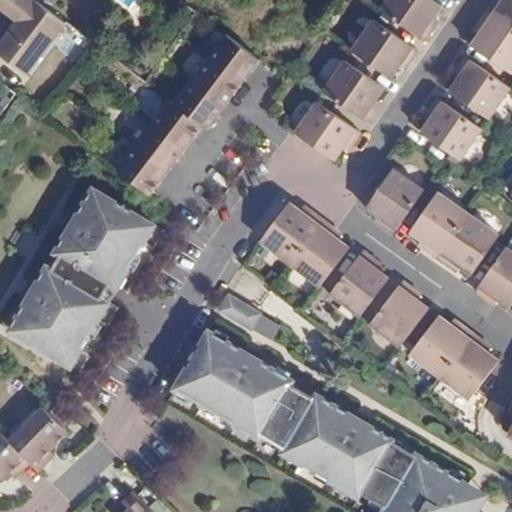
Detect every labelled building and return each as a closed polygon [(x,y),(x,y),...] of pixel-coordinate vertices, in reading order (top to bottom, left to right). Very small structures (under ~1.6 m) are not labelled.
[(66,25),(32,0),(0,0),(0,11),(14,22),(0,41),(0,54),(28,76),(66,25)] [(429,0),(391,0),(383,12),(424,42),(435,28),(429,24),(440,8),(429,0)] [(499,2),(491,14),(511,28),(511,0),(506,0),(504,4),(499,2)] [(511,28),(491,14),(483,25),(487,29),(475,46),(511,72),(511,28)] [(418,52),(376,23),(353,52),(390,79),(404,61),(409,66),(418,52)] [(228,34),(208,60),(238,82),(247,69),(253,74),(265,60),(228,34)] [(208,60),(190,85),(220,106),(228,96),(233,100),(243,86),(238,82),(208,60)] [(511,95),(511,89),(469,60),(462,71),(466,74),(455,93),(492,120),(511,95)] [(347,62),(324,93),(367,125),(377,111),(372,106),(385,90),(347,62)] [(220,106),(190,85),(174,106),(203,130),(207,133),(217,121),(211,117),(220,106)] [(486,132),(441,100),(433,112),(438,115),(426,132),(464,160),(486,132)] [(169,103),(151,128),(180,151),(188,140),(194,144),(203,130),(174,106),(169,103)] [(359,136),(315,106),(294,136),(333,163),(347,144),(351,148),(359,136)] [(151,128),(134,149),(163,172),(168,176),(177,164),(172,161),(180,151),(151,128)] [(163,172),(134,149),(117,171),(152,198),(161,185),(156,181),(163,172)] [(395,234),(427,190),(400,171),(371,209),(387,221),(383,227),(395,234)] [(443,254),(472,212),(441,192),(414,231),(432,244),(428,250),(435,255),(439,252),(443,254)] [(63,262),(54,276),(49,273),(11,334),(64,370),(76,354),(80,357),(99,328),(94,325),(124,279),(128,282),(149,253),(143,250),(154,234),(98,197),(58,259),(63,262)] [(263,242),(291,265),(323,225),(310,215),(307,220),(290,208),(263,242)] [(503,235),(472,212),(443,254),(441,258),(452,267),(458,262),(475,275),(503,235)] [(323,225),(291,265),(321,287),(348,252),(332,239),(335,234),(323,225)] [(511,253),(506,249),(476,292),(489,301),(493,295),(511,307),(511,253)] [(363,255),(330,298),(359,320),(388,282),(373,270),(376,265),(363,255)] [(402,285),(369,327),(399,350),(428,312),(412,300),(415,296),(402,285)] [(272,337),(281,320),(228,294),(219,312),(272,337)] [(413,359),(440,379),(471,338),(460,329),(455,334),(439,323),(413,359)] [(485,349),(471,338),(440,379),(469,401),(497,366),(482,354),(485,349)] [(336,494),(363,511),(466,511),(466,508),(468,502),(211,348),(176,406),(258,456),(260,451),(303,475),(298,481),(332,501),(336,494)] [(39,413),(6,445),(27,467),(37,477),(48,466),(42,460),(63,438),(39,413)] [(6,445),(0,439),(0,482),(6,477),(11,482),(27,467),(6,445)] [(120,511),(140,511),(131,501),(120,511)]
